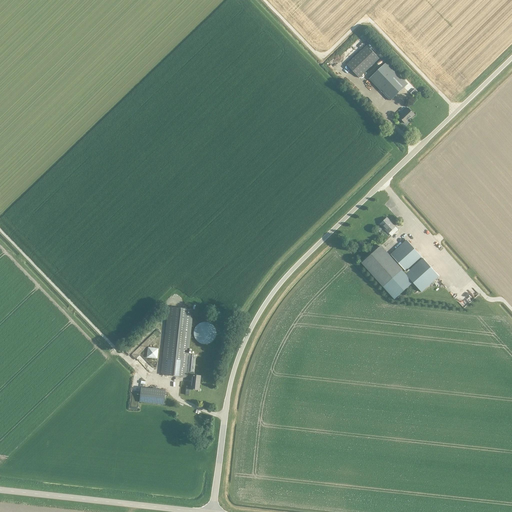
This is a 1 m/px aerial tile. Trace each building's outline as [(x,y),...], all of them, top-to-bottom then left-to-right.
[(359,78),(379,59),(367,46),(346,65),(359,78)] [(390,101),(407,84),(387,62),(369,79),(390,101)] [(405,124),(414,115),(408,108),(399,117),(405,124)] [(389,233),(395,227),(387,218),(380,224),(389,233)] [(391,238),(394,240),(401,233),(398,231),(391,238)] [(439,236),(435,240),(441,246),(445,241),(439,236)] [(391,258),(398,266),(400,264),(405,271),(406,272),(422,258),(406,241),(391,255),(393,256),(391,258)] [(380,246),(362,263),(385,289),(404,272),(398,266),(391,258),(380,246)] [(413,283),(421,292),(439,277),(422,258),(406,272),(404,273),(413,283)] [(413,283),(404,273),(406,272),(405,271),(404,272),(385,289),(395,299),(413,283)] [(459,306),(476,291),(471,285),(461,293),(459,290),(457,291),(454,288),(450,291),(448,289),(446,291),(459,306)] [(161,375),(185,377),(188,354),(192,310),(168,307),(161,375)] [(148,348),(147,358),(157,359),(158,349),(148,348)] [(185,377),(191,378),(191,375),(193,375),(196,355),(188,354),(185,377)] [(190,386),(190,389),(199,390),(200,376),(193,375),(191,375),(191,378),(190,386)] [(163,405),(165,390),(141,388),(139,402),(163,405)]
